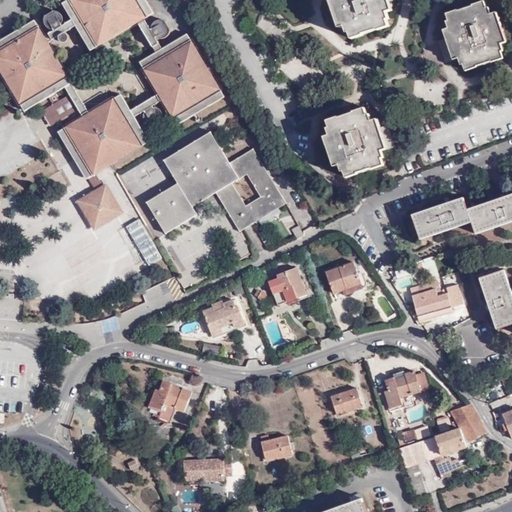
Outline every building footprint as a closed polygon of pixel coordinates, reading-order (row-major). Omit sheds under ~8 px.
[(146,0),(68,0),(64,3),(73,19),(77,26),(92,51),(139,22),(145,18),(154,13),(146,0)] [(343,27),(333,0),(330,0),(340,28),(343,27)] [(333,0),(343,27),(345,27),(348,33),(350,32),(352,39),(364,35),(363,34),(378,30),(378,31),(390,27),(388,20),(389,19),(387,13),(389,12),(385,0),(333,0)] [(389,0),(385,0),(389,12),(393,11),(390,1),(389,0)] [(447,29),(457,59),(459,58),(461,65),(464,65),(466,71),(478,67),(477,66),(491,62),(492,62),(504,59),(502,52),(504,51),(501,44),(503,43),(493,13),(491,13),(489,7),(487,7),(484,1),(472,5),(473,6),(459,11),(458,9),(447,13),(448,20),(446,21),(449,28),(447,29)] [(53,31),(63,25),(62,23),(63,18),(60,13),(56,11),(45,18),(45,24),(48,28),(53,31)] [(493,13),(503,43),(506,42),(496,12),(493,13)] [(152,31),(145,18),(139,22),(157,53),(163,49),(156,37),(152,31)] [(77,26),(73,19),(63,25),(53,31),(45,36),(48,43),(60,36),(65,33),(77,26)] [(66,87),(71,83),(72,83),(48,43),(45,36),(35,20),(0,41),(0,68),(25,111),(66,87)] [(153,25),(152,31),(156,37),(161,39),(166,38),(169,34),(170,29),(165,21),(160,20),(156,22),(153,25)] [(453,60),(457,59),(447,29),(443,30),(446,39),(453,60)] [(69,36),(65,33),(60,36),(61,41),(64,44),(67,44),(70,40),(69,36)] [(163,49),(157,53),(140,62),(159,94),(163,100),(178,125),(225,97),(188,34),(163,49)] [(446,62),(453,60),(446,39),(439,41),(446,62)] [(84,117),(90,114),(71,83),(66,87),(70,95),(79,109),(84,117)] [(135,117),(131,110),(121,94),(90,114),(84,117),(59,132),(87,179),(89,178),(96,174),(150,142),(135,117)] [(163,100),(159,94),(131,110),(135,117),(145,111),(152,107),(163,100)] [(51,126),(79,109),(70,95),(42,112),(51,126)] [(160,109),(152,107),(145,111),(144,119),(146,124),(152,126),(163,120),(163,114),(160,109)] [(382,151),(384,150),(374,120),(372,120),(370,113),(367,114),(366,108),(354,111),(354,112),(340,117),(339,116),(327,120),(329,127),(327,127),(329,134),(328,135),(338,166),(340,165),(342,172),(344,171),(347,177),(358,174),(358,173),(373,168),(373,170),(385,165),(383,159),(385,158),(382,151)] [(384,150),(387,149),(380,128),(378,119),(374,120),(384,150)] [(380,128),(387,149),(395,147),(388,125),(380,128)] [(193,207),(216,193),(233,183),(240,179),(230,163),(211,131),(164,160),(178,183),(179,184),(193,207)] [(335,167),(338,166),(328,135),(324,136),(335,167)] [(233,183),(216,193),(240,232),(287,203),(254,149),(230,163),(240,179),(248,175),(261,197),(247,206),(233,183)] [(103,185),(96,174),(89,178),(95,190),(103,185)] [(107,183),(103,185),(95,190),(77,201),(95,230),(125,213),(107,183)] [(198,215),(193,207),(179,184),(178,183),(147,203),(166,234),(198,215)] [(511,194),(468,210),(472,222),(476,234),(511,222),(511,194)] [(472,222),(468,210),(464,198),(413,215),(421,239),(472,222)] [(127,226),(149,265),(161,257),(139,219),(127,226)] [(345,295),(364,288),(355,262),(326,273),(334,294),(343,291),(345,295)] [(278,306),(307,294),(297,267),(277,275),(279,279),(270,282),(278,306)] [(498,329),(511,324),(511,291),(505,271),(480,279),(498,329)] [(412,295),(415,304),(438,296),(437,293),(441,291),(438,281),(420,287),(421,293),(412,295)] [(415,304),(415,305),(419,321),(454,312),(452,305),(463,302),(460,289),(458,290),(457,285),(448,288),(449,293),(438,296),(415,304)] [(411,290),(412,295),(421,293),(420,287),(411,290)] [(236,307),(234,300),(223,304),(225,308),(216,312),(214,307),(203,311),(213,336),(224,332),(222,327),(234,324),(235,328),(246,324),(239,306),(236,307)] [(458,325),(468,319),(463,302),(452,305),(454,312),(458,325)] [(401,398),(422,392),(416,371),(406,374),(406,376),(396,379),(395,378),(385,380),(388,390),(385,391),(390,408),(402,405),(401,398)] [(150,406),(162,411),(165,404),(177,409),(185,412),(193,392),(183,388),(182,390),(173,386),(173,384),(164,381),(160,390),(157,389),(150,406)] [(347,412),(364,407),(357,388),(331,397),(337,413),(347,410),(347,412)] [(165,404),(162,411),(159,419),(171,424),(177,409),(165,404)] [(471,443),(486,433),(483,425),(472,404),(452,411),(461,428),(468,440),(469,443),(471,443)] [(511,410),(503,414),(511,437),(511,410)] [(407,446),(419,442),(415,429),(402,434),(407,446)] [(460,430),(437,437),(443,454),(467,447),(465,442),(460,430)] [(284,449),(286,457),(294,455),(289,435),(270,440),(269,435),(261,437),(265,453),(284,449)] [(417,501),(429,496),(419,464),(435,458),(437,464),(445,461),(443,454),(437,437),(401,450),(417,501)] [(277,459),(286,457),(284,449),(265,453),(266,460),(277,458),(277,459)] [(233,476),(232,459),(185,461),(185,480),(203,480),(202,481),(224,481),(225,476),(233,476)] [(446,465),(448,472),(462,468),(459,459),(452,461),(451,459),(445,461),(446,465)] [(445,461),(437,464),(442,479),(450,476),(448,472),(446,465),(445,461)] [(367,511),(363,499),(326,511),(367,511)]
